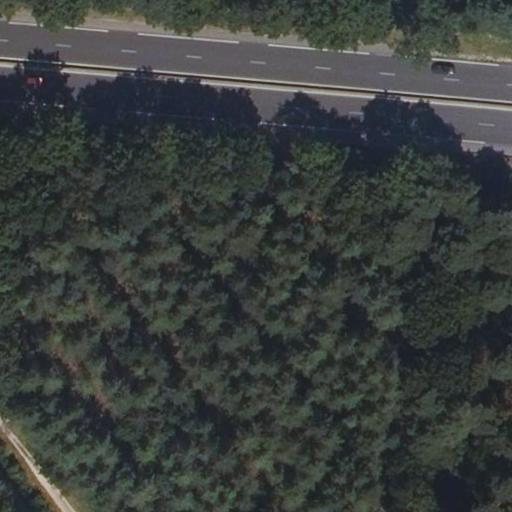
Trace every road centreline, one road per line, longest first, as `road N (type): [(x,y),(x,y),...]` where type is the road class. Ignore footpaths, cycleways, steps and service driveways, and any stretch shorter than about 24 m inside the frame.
road 1 (primary): [(511,85),(0,39)]
road 2 (primary): [(0,81),(511,126)]
